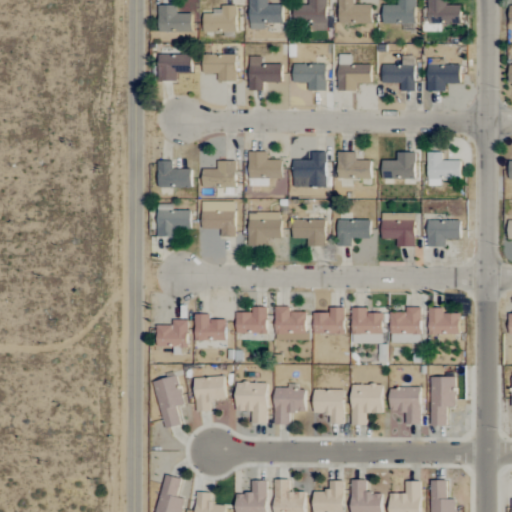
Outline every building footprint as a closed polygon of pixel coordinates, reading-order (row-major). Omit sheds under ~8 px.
[(265,30),(265,24),(283,24),(282,5),(268,5),(267,0),(249,0),(250,30),(265,30)] [(306,31),(328,31),(327,0),(308,0),(309,6),(294,6),(294,25),(306,24),(306,31)] [(371,5),(353,5),(353,0),(338,0),(339,24),(371,24),(371,5)] [(417,24),(416,0),(398,0),(399,5),(383,6),(383,25),(417,24)] [(446,0),(429,0),(428,24),(461,25),(462,6),(446,6),(446,0)] [(178,6),(159,6),(160,33),(192,32),(192,14),(178,14),(178,6)] [(203,14),(203,34),(237,33),(236,6),(221,6),(222,13),(203,14)] [(193,74),(193,55),(159,55),(159,81),(178,82),(178,74),(193,74)] [(218,83),(236,82),(236,55),(203,55),(203,75),(218,75),(218,83)] [(338,92),(357,92),(357,84),(372,84),(372,65),(351,65),(352,56),(339,55),(338,92)] [(263,84),(282,83),(282,64),(262,65),(262,57),(249,57),(250,91),(264,91),(263,84)] [(416,93),(417,57),(403,57),(403,66),(383,65),(383,84),(401,84),(401,92),(416,93)] [(446,59),(429,59),(429,92),(448,92),(448,85),(461,84),(461,65),(446,66),(446,59)] [(326,65),(293,65),(294,84),(308,84),(308,91),(327,91),(326,65)] [(267,160),(267,151),(249,152),(249,179),(282,178),(282,160),(267,160)] [(326,188),(326,152),(311,151),(311,160),(294,160),(293,187),(326,188)] [(371,179),(371,160),(356,161),(356,152),(338,152),(338,179),(371,179)] [(416,179),(416,152),(397,152),(397,161),(382,161),(383,179),(416,179)] [(442,152),(427,153),(428,186),(441,185),(441,179),(461,179),(461,161),(443,161),(442,152)] [(158,187),(191,188),(191,169),(173,168),(173,161),(158,160),(158,187)] [(218,161),(217,169),(203,169),(202,187),(234,188),(235,161),(218,161)] [(221,229),(221,236),(237,236),(237,219),(241,220),(241,202),(203,201),(202,229),(221,229)] [(192,211),(159,210),(158,236),(178,237),(178,230),(191,231),(192,211)] [(281,238),(281,213),(248,213),(249,246),(267,246),(267,239),(281,238)] [(415,246),(416,214),(382,213),(382,239),(397,240),(397,246),(415,246)] [(293,220),(293,239),(308,239),(308,246),(325,247),(326,220),(293,220)] [(370,221),(338,220),(337,246),(353,247),(353,238),(370,239),(370,221)] [(460,221),(428,220),(428,247),(446,247),(446,240),(460,240),(460,221)] [(237,334),(267,333),(266,307),(252,308),(252,313),(236,313),(237,334)] [(290,307),(275,307),(276,340),(307,340),(307,312),(290,312),(290,307)] [(314,335),(345,334),(344,307),(329,308),(329,313),(314,313),(314,335)] [(353,308),(352,343),(382,344),(383,313),(367,313),(367,308),(353,308)] [(460,314),(444,313),(444,308),(429,308),(429,334),(460,335),(460,314)] [(195,341),(226,341),(227,320),(210,319),(210,315),(196,314),(195,341)] [(173,326),(157,325),(157,347),(188,348),(188,320),(173,320),(173,326)] [(153,382),(166,429),(183,424),(178,406),(185,404),(177,376),(153,382)] [(226,400),(225,377),(196,378),(196,412),(212,412),(212,401),(226,400)] [(456,407),(456,377),(432,377),(431,425),(448,426),(448,407),(456,407)] [(236,411),(252,411),(252,423),(267,424),(268,383),(237,382),(236,411)] [(382,414),(383,385),(352,385),(351,426),(367,426),(367,413),(382,414)] [(391,387),(390,412),(406,413),(406,424),(421,424),(421,388),(391,387)] [(290,425),(290,412),(305,412),(305,389),(275,388),(274,424),(290,425)] [(345,391),(314,390),(314,413),(330,414),(330,424),(344,424),(345,391)] [(180,511),(184,498),(177,497),(182,479),(166,475),(155,511),(180,511)] [(274,511),(305,511),(306,492),(290,492),(290,480),(275,480),(274,511)] [(381,511),(382,493),(367,493),(367,480),(352,480),(351,511),(381,511)] [(431,480),(430,511),(455,511),(455,499),(447,499),(447,480),(431,480)] [(237,493),(236,511),(266,511),(267,481),(252,481),(251,494),(237,493)] [(343,511),(344,481),(330,481),(330,491),(314,491),(313,511),(343,511)] [(420,511),(421,482),(406,481),(406,493),(390,493),(389,511),(420,511)] [(225,511),(226,504),(211,504),(212,493),(195,492),(193,511),(225,511)]
